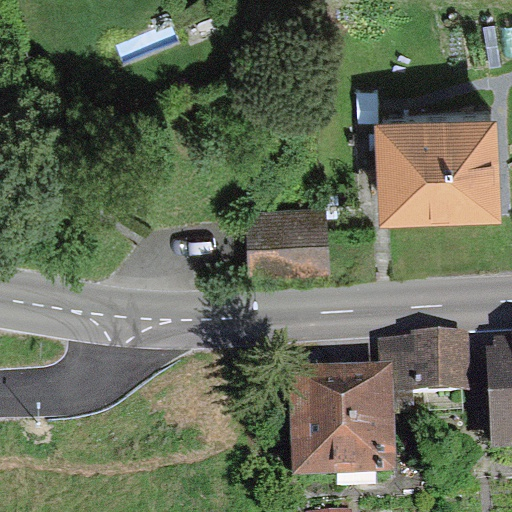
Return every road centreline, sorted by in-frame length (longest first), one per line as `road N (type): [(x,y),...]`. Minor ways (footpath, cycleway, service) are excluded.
road 1 (tertiary): [(511,299),(146,319)]
road 2 (residential): [(146,319),(82,380),(0,393)]
road 3 (tertiary): [(146,319),(0,297)]
